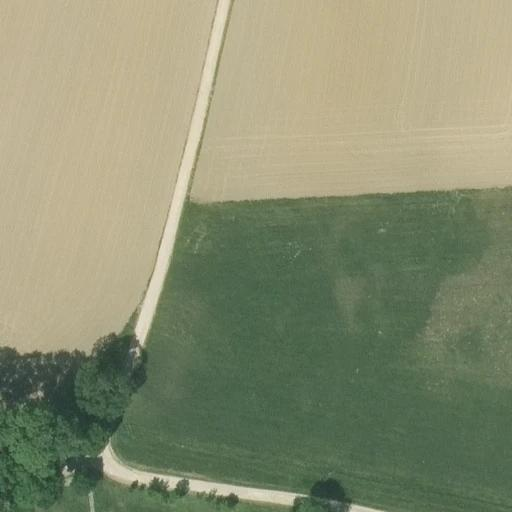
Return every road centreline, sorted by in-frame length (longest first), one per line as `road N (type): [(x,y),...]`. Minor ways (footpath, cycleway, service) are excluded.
road 1 (track): [(86,455),(120,390),(184,177),(223,0)]
road 2 (track): [(337,511),(121,473),(86,455)]
